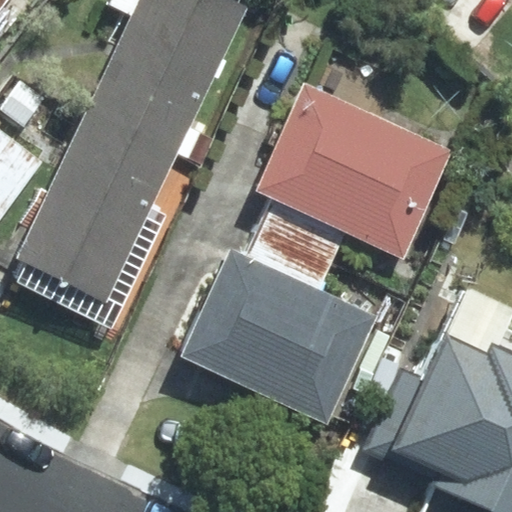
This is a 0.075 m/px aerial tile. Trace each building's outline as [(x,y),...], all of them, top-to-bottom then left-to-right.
[(107,297),(248,6),(236,0),(160,0),(34,262),(107,297)] [(511,9),(511,0),(434,0),(480,43),(511,9)] [(446,146),(315,84),(266,185),(398,248),(446,146)] [(0,212),(40,161),(0,129),(0,212)] [(374,316),(238,251),(190,350),(326,416),(374,316)] [(511,511),(511,383),(429,344),(376,454),(497,511),(511,511)]
